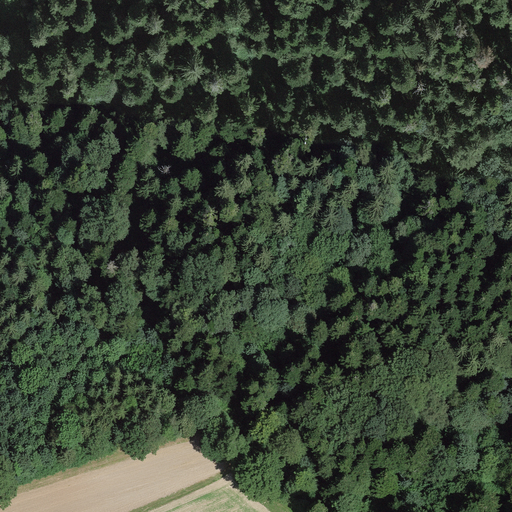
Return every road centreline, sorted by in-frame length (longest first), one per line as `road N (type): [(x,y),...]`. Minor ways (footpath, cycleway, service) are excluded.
road 1 (track): [(308,511),(101,344),(0,176)]
road 2 (track): [(511,116),(234,407),(201,429)]
